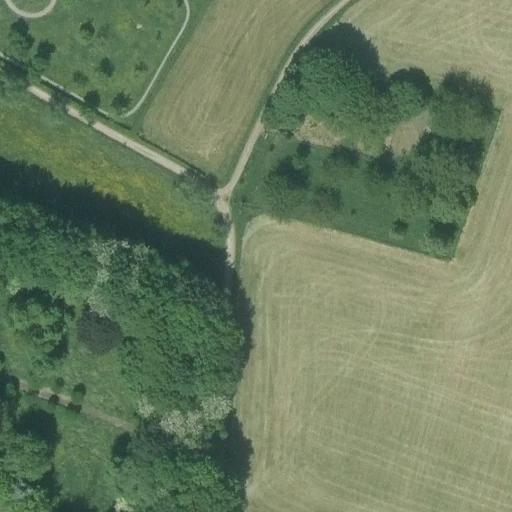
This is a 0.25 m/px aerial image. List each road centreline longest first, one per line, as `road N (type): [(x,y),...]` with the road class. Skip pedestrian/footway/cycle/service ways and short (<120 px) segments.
road 1 (track): [(216,511),(228,229),(221,205),(285,69),(345,0)]
road 2 (residential): [(221,205),(203,187),(0,74)]
